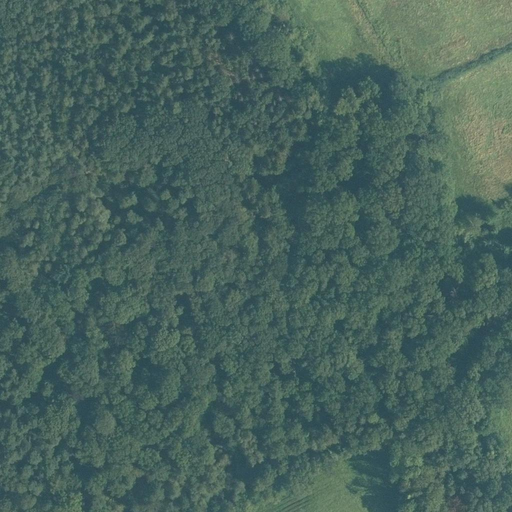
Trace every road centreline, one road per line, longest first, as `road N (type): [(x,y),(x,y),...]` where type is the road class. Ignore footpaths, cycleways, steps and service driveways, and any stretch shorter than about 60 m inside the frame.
road 1 (track): [(28,511),(291,314),(511,257)]
road 2 (track): [(297,311),(191,101)]
